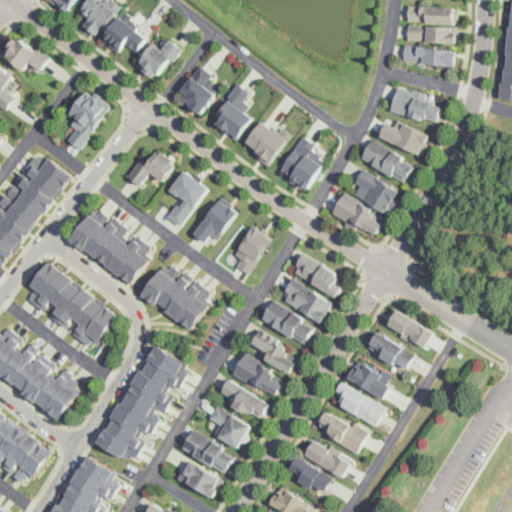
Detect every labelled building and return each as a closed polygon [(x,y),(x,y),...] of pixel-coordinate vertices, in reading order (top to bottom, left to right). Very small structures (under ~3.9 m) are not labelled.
[(55,0),(74,0),(67,9),(55,0)] [(77,14),(88,0),(107,0),(106,2),(117,11),(100,32),(77,14)] [(411,3),(411,20),(460,23),(461,6),(411,3)] [(120,14),(149,36),(138,51),(130,45),(124,53),(103,36),(120,14)] [(511,19),(500,99),(511,99),(511,19)] [(411,22),(410,39),(459,42),(460,25),(411,22)] [(20,33),(52,59),(42,71),(31,62),(22,73),(1,55),(20,33)] [(159,81),(183,47),(171,38),(163,50),(151,42),(135,64),(159,81)] [(407,44),(406,60),(455,65),(456,48),(407,44)] [(0,65),(22,82),(13,93),(17,98),(9,108),(0,101),(0,65)] [(202,113),(221,87),(210,79),(212,74),(202,66),(183,91),(188,95),(184,100),(202,113)] [(255,117),(238,137),(231,132),(229,133),(224,129),(225,128),(219,122),(223,117),(219,113),(230,99),(231,97),(229,95),(240,81),(252,91),(245,100),(251,104),(246,110),(255,117)] [(402,85),(393,112),(421,122),(423,116),(438,122),(444,106),(431,101),(433,96),(402,85)] [(110,111),(84,144),(72,134),(81,123),(70,114),(86,93),(110,111)] [(280,131),(284,126),(294,134),(270,165),(255,153),(258,149),(248,141),(264,119),(280,131)] [(390,122),(402,128),(405,120),(432,133),(422,152),(384,134),(390,122)] [(0,123),(9,130),(0,140),(0,123)] [(375,138),(364,156),(406,181),(417,163),(375,138)] [(305,186),(325,160),(313,152),(315,147),(305,139),(286,164),(291,168),(287,173),(305,186)] [(153,147),(128,180),(140,189),(149,178),(160,187),(176,165),(153,147)] [(79,178),(7,268),(0,262),(0,210),(46,152),(79,178)] [(367,167),(358,181),(363,184),(359,191),(389,211),(403,189),(367,167)] [(211,187),(183,225),(170,215),(179,203),(182,205),(188,198),(182,193),(181,195),(173,188),(187,169),(211,187)] [(348,188),(333,212),(358,228),(361,222),(375,231),(384,217),(373,210),(376,205),(348,188)] [(219,197),(194,230),(206,240),(215,228),(226,237),(243,215),(219,197)] [(93,208),(162,262),(142,289),(72,235),(93,208)] [(260,259),(251,273),(239,264),(243,257),(237,253),(256,224),(265,230),(264,231),(274,237),(259,259),(260,259)] [(348,280),(338,297),(296,270),(306,254),(348,280)] [(52,261),(121,314),(100,341),(31,288),(52,261)] [(165,269),(212,306),(192,332),(145,294),(165,269)] [(295,277),(330,298),(324,309),(328,312),(323,320),(287,299),(291,292),(288,289),(295,277)] [(317,326),(307,343),(265,316),(275,300),(317,326)] [(438,332),(429,348),(386,322),(396,305),(438,332)] [(68,427),(0,372),(0,327),(4,323),(94,394),(68,427)] [(262,329),(280,340),(279,343),(301,357),(292,373),(267,358),(271,352),(255,342),(262,329)] [(420,355),(410,371),(368,345),(378,329),(420,355)] [(115,350),(110,347),(114,341),(119,345),(115,350)] [(199,365),(134,460),(100,437),(165,342),(199,365)] [(249,350),(235,371),(262,389),(264,385),(278,394),(287,379),(272,370),(275,367),(249,350)] [(385,396),(392,385),(381,379),(384,373),(360,358),(350,375),(385,396)] [(274,402),(264,418),(221,392),(231,376),(274,402)] [(346,381),(382,402),(375,413),(380,415),(375,424),(339,402),(343,396),(340,392),(346,381)] [(221,404),(212,417),(223,423),(217,432),(239,446),(253,424),(221,404)] [(29,484),(0,462),(0,410),(54,451),(29,484)] [(359,422),(374,431),(360,454),(329,435),(332,430),(322,423),(330,410),(356,426),(359,422)] [(238,455),(228,472),(186,445),(196,429),(238,455)] [(357,461),(347,477),(305,451),(315,434),(357,461)] [(127,476),(105,511),(56,511),(92,454),(127,476)] [(300,455),(336,476),(327,491),(292,469),(300,455)] [(195,458),(227,478),(215,497),(190,480),(193,475),(186,471),(195,458)] [(285,485),(274,503),(288,511),(315,511),(319,506),(285,485)] [(174,511),(147,511),(155,500),(174,511)]
